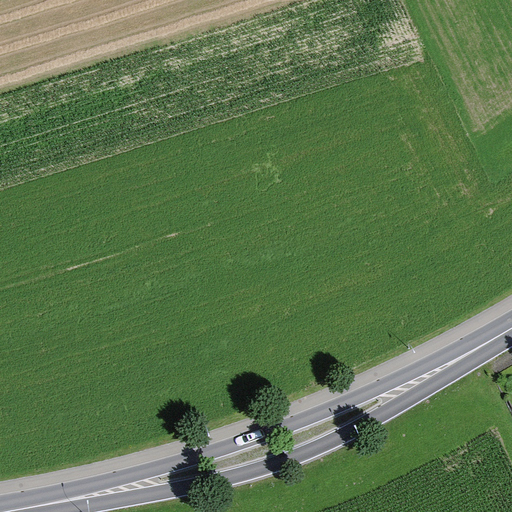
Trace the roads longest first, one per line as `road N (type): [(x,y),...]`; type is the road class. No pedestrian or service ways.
road 1 (primary): [(82,499),(183,487),(280,462),(358,429),(425,379)]
road 2 (primary): [(425,379),(82,499)]
